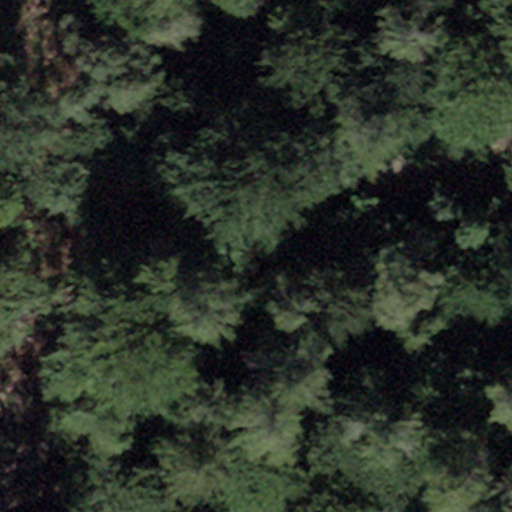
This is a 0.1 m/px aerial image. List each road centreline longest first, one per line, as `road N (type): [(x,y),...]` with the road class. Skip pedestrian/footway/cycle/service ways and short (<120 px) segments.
road 1 (track): [(0,482),(133,273),(210,200),(293,173),(511,170)]
road 2 (trunk): [(386,0),(511,208)]
road 3 (track): [(511,100),(384,168)]
